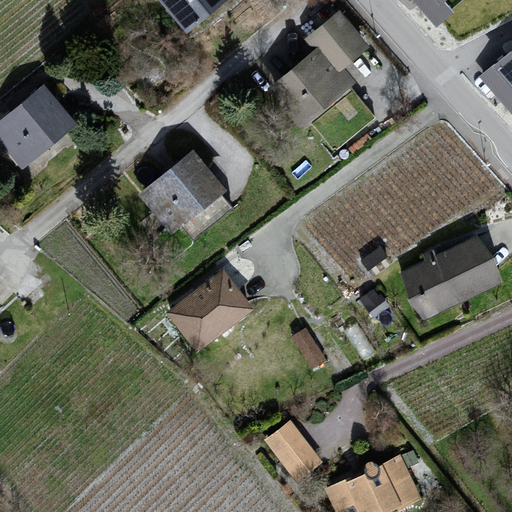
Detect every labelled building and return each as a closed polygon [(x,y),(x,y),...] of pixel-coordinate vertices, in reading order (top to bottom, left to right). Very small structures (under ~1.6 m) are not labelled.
[(214,0),(164,0),(184,24),(214,0)] [(418,0),(436,19),(449,8),(441,0),(418,0)] [(300,40),(308,50),(263,86),(295,127),(348,85),(338,69),(361,46),(331,10),(300,40)] [(511,45),(481,73),(511,107),(511,45)] [(71,122),(37,82),(0,113),(0,149),(17,169),(71,122)] [(217,188),(184,150),(131,196),(165,235),(217,188)] [(470,235),(396,271),(421,318),(493,282),(470,235)] [(248,308),(218,268),(159,315),(190,352),(248,308)] [(305,319),(291,329),(313,361),(327,351),(305,319)] [(322,460),(289,417),(262,437),(295,480),(322,460)] [(400,451),(323,484),(335,511),(386,511),(420,497),(400,451)]
